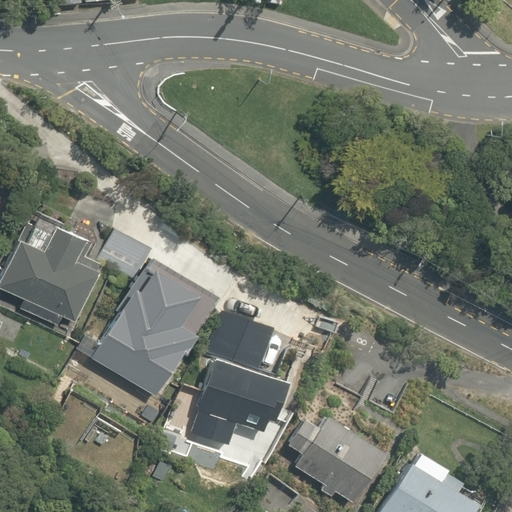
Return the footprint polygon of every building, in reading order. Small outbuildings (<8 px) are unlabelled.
[(32,208),(0,273),(0,287),(70,322),(108,245),(32,208)] [(212,293),(143,255),(89,356),(158,393),(212,293)] [(265,418),(274,421),(290,370),(213,346),(186,429),(226,442),(233,420),(261,429),(265,418)] [(300,454),(292,466),(347,501),(384,444),(328,409),(326,413),(305,399),(279,440),(300,454)] [(463,511),(462,511),(472,494),(454,483),(461,472),(416,445),(375,511),(463,511)]
